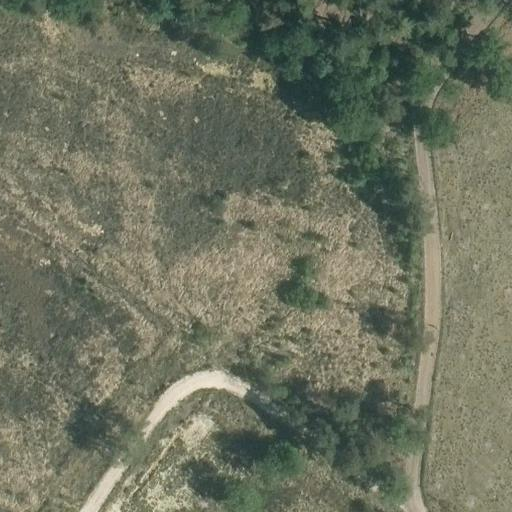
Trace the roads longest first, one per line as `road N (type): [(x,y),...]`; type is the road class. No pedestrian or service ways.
road 1 (track): [(408,509),(245,392),(204,383),(166,406),(90,511)]
road 2 (track): [(408,509),(432,319),(422,99)]
road 3 (track): [(275,0),(422,99)]
road 4 (track): [(422,99),(499,0)]
